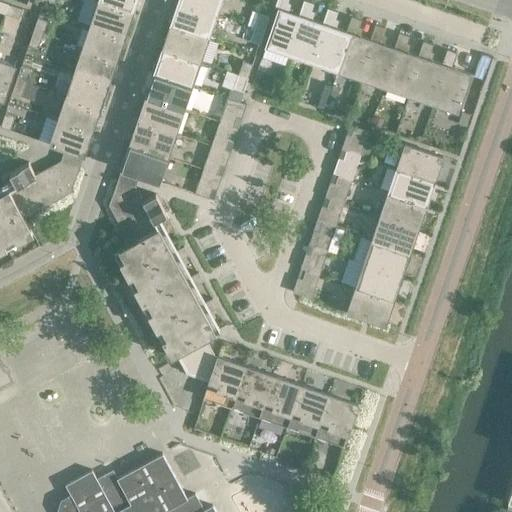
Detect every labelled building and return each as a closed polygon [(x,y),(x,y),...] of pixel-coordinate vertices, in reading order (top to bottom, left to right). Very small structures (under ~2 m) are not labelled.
[(132,11),(100,0),(97,0),(89,23),(123,35),(132,11)] [(135,0),(100,0),(132,11),(135,0)] [(220,0),(178,0),(178,1),(216,13),(220,0)] [(278,8),(265,45),(286,53),(299,15),(284,10),(287,0),(277,0),(275,7),(278,8)] [(304,0),(299,15),(286,53),(309,61),(322,23),(309,18),(314,4),(304,0)] [(216,13),(178,1),(170,25),(207,37),(216,13)] [(22,8),(8,3),(5,13),(18,18),(22,8)] [(327,8),(322,23),(309,61),(333,69),(346,31),(332,26),(337,12),(327,8)] [(259,13),(254,27),(264,30),(269,17),(259,13)] [(46,20),(37,17),(32,31),(42,34),(46,20)] [(351,17),(346,31),(333,69),(357,77),(370,39),(356,35),(361,20),(351,17)] [(18,22),(6,18),(1,31),(14,35),(18,22)] [(123,35),(89,23),(81,47),(115,59),(123,35)] [(207,37),(170,25),(162,49),(199,61),(207,37)] [(375,25),(370,39),(357,77),(381,85),(394,48),(380,43),(385,28),(375,25)] [(264,30),(254,27),(250,41),(260,44),(264,30)] [(42,34),(32,31),(27,45),(37,48),(42,34)] [(399,33),(394,48),(381,85),(405,94),(418,56),(404,51),(409,36),(399,33)] [(423,41),(418,56),(405,94),(429,102),(442,64),(428,59),(433,44),(423,41)] [(115,59),(81,47),(73,71),(107,83),(115,59)] [(199,61),(162,49),(153,73),(191,85),(199,61)] [(447,49),(442,64),(429,102),(457,112),(470,74),(452,68),(457,53),(447,49)] [(14,65),(0,60),(0,97),(3,99),(14,65)] [(243,61),(238,74),(248,78),(253,64),(243,61)] [(30,68),(21,64),(16,78),(26,82),(30,68)] [(107,83),(73,71),(65,95),(99,107),(107,83)] [(191,85),(153,73),(145,97),(183,109),(191,85)] [(248,78),(238,74),(233,88),(243,92),(248,78)] [(26,82),(16,78),(11,92),(21,95),(26,82)] [(321,106),(328,84),(322,81),(314,104),(321,106)] [(99,107),(65,95),(57,119),(91,131),(99,107)] [(183,109),(145,97),(137,121),(175,133),(183,109)] [(471,114),(462,111),(458,123),(467,126),(471,114)] [(14,115),(4,112),(0,125),(0,126),(9,130),(14,115)] [(219,121),(233,126),(236,117),(222,112),(219,121)] [(373,124),(382,127),(385,118),(376,115),(373,124)] [(91,131),(57,119),(48,143),(82,155),(91,131)] [(175,133),(137,121),(129,144),(167,157),(175,133)] [(368,131),(354,126),(351,136),(365,141),(368,131)] [(214,136),(211,146),(225,150),(228,141),(214,136)] [(442,156),(404,143),(396,168),(434,181),(442,156)] [(167,157),(129,144),(121,168),(159,181),(167,157)] [(343,160),(357,165),(360,155),(346,150),(343,160)] [(28,162),(0,177),(4,184),(0,186),(0,244),(30,228),(24,217),(70,191),(79,167),(60,160),(35,174),(28,162)] [(206,160),(203,169),(217,174),(220,165),(206,160)] [(434,181),(396,168),(388,192),(426,205),(434,181)] [(335,184),(349,188),(352,179),(338,174),(335,184)] [(135,186),(117,180),(108,205),(129,242),(118,248),(176,353),(177,353),(204,338),(220,329),(210,311),(217,307),(212,298),(205,302),(196,285),(203,281),(198,272),(191,276),(182,259),(189,255),(184,246),(177,250),(168,233),(174,229),(155,194),(143,200),(135,186)] [(198,183),(195,193),(209,198),(212,188),(198,183)] [(426,205),(388,192),(379,215),(417,229),(426,205)] [(326,207),(341,212),(344,203),(330,198),(326,207)] [(417,229),(379,215),(371,239),(409,252),(417,229)] [(318,232),(332,236),(336,227),(322,222),(318,232)] [(409,252),(371,239),(363,263),(401,276),(409,252)] [(310,255),(324,260),(327,251),(313,246),(310,255)] [(401,276),(363,263),(355,287),(393,300),(401,276)] [(302,279),(316,284),(319,274),(305,269),(302,279)] [(393,300),(355,287),(347,312),(385,325),(393,300)] [(215,356),(204,338),(177,353),(187,373),(209,380),(217,357),(215,356)] [(217,356),(217,357),(209,380),(202,398),(231,408),(245,366),(217,356)] [(273,375),(245,366),(231,408),(259,417),(273,375)] [(301,385),(273,375),(259,417),(287,426),(301,385)] [(329,394),(301,385),(287,426),(315,436),(329,394)] [(357,404),(329,394),(315,436),(343,446),(357,404)] [(162,453),(118,477),(113,469),(96,478),(91,469),(65,484),(72,496),(61,502),(59,509),(61,511),(216,511),(212,505),(204,509),(194,492),(186,497),(162,453)]
